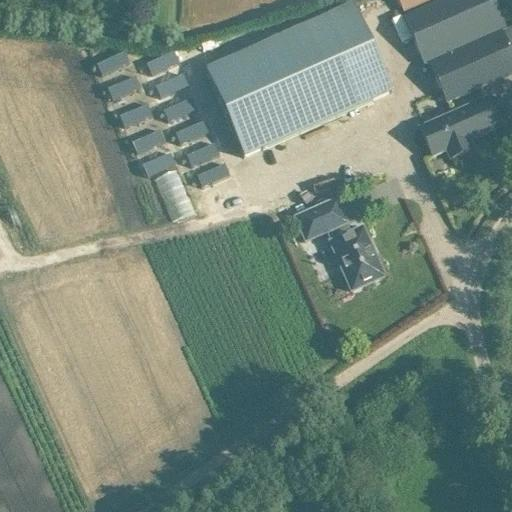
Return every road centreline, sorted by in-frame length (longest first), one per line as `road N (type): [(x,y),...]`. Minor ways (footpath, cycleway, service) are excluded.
road 1 (unclassified): [(477,278),(144,511)]
road 2 (unclassified): [(511,444),(478,356),(477,278)]
